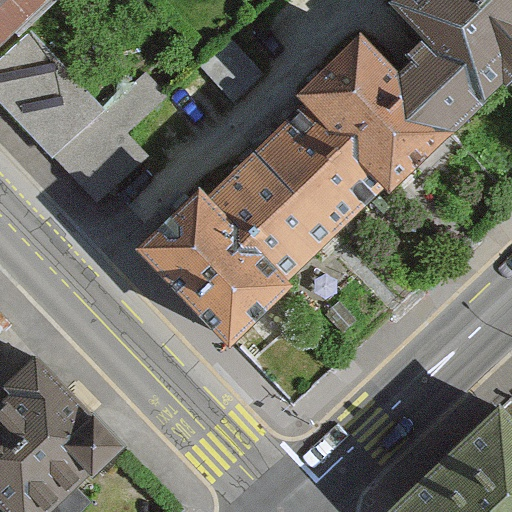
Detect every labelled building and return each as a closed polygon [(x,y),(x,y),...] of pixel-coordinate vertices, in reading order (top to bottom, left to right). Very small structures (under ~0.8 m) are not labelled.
[(0,0),(0,51),(30,24),(55,0),(0,0)] [(483,115),(511,86),(511,49),(463,0),(411,0),(390,20),(426,57),(395,88),(389,94),(446,151),(483,115)] [(511,0),(463,0),(511,49),(511,0)] [(30,24),(0,51),(0,83),(22,107),(68,65),(30,24)] [(295,116),(300,120),(381,201),(388,209),(402,195),(422,174),(446,151),(389,94),(395,88),(359,52),(295,116)] [(68,65),(22,107),(56,143),(101,101),(68,65)] [(249,171),(328,252),(356,225),(381,201),(300,120),(249,171)] [(204,215),(283,297),(328,252),(249,171),(204,215)] [(200,211),(151,259),(243,355),(248,350),(293,307),(283,297),(204,215),(200,211)] [(121,434),(34,341),(0,372),(0,395),(2,397),(0,399),(0,490),(19,511),(34,511),(49,499),(60,511),(68,511),(90,492),(76,476),(121,434)] [(511,511),(511,427),(499,414),(394,511),(511,511)] [(0,511),(19,511),(0,490),(0,511)]
